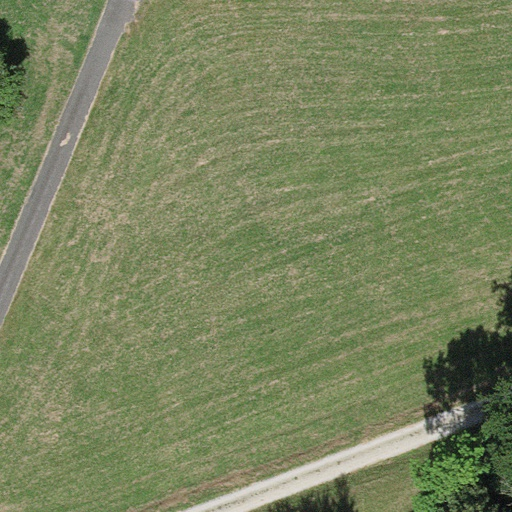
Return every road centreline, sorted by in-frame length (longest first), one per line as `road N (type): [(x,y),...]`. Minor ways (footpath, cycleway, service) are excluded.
road 1 (track): [(0,298),(121,1)]
road 2 (track): [(511,411),(232,511)]
